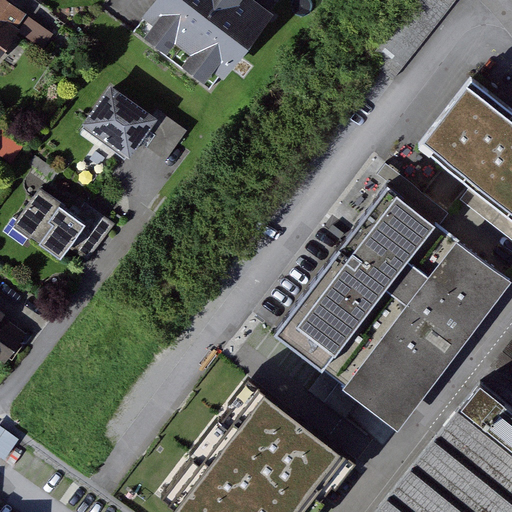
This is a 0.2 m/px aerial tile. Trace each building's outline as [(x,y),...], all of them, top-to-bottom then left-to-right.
[(281,16),(260,0),(162,0),(148,19),(229,82),(281,16)] [(456,0),(418,0),(372,60),(396,78),(456,0)] [(0,62),(29,23),(0,1),(0,62)] [(511,106),(473,75),(420,144),(511,212),(511,106)] [(160,122),(116,87),(85,126),(130,161),(160,122)] [(0,150),(10,159),(22,144),(0,124),(0,150)] [(511,273),(386,173),(201,405),(314,495),(379,414),(391,424),(511,273)] [(88,223),(46,191),(21,225),(63,257),(88,223)] [(0,346),(17,327),(0,312),(0,346)] [(511,343),(498,361),(511,372),(511,343)] [(511,511),(511,402),(480,376),(370,511),(511,511)] [(260,511),(190,457),(156,501),(169,511),(260,511)]
